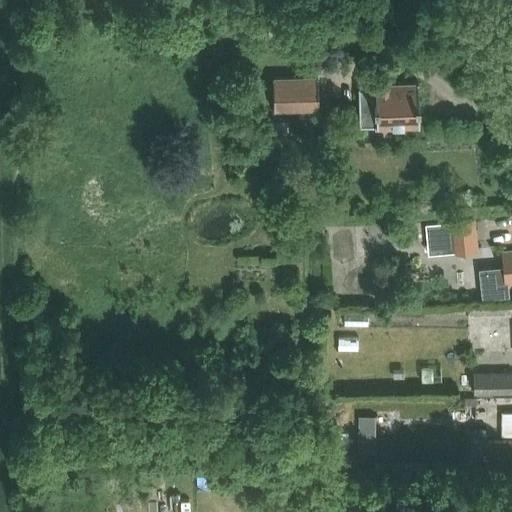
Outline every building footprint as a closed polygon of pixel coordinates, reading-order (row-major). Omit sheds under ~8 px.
[(273,109),(315,108),(314,76),(272,76),(273,109)] [(359,124),(419,123),(418,81),(375,82),(375,86),(359,86),(359,124)] [(449,221),(452,252),(478,249),(475,218),(449,221)] [(503,265),(479,267),(482,298),(509,296),(507,281),(511,280),(511,250),(506,251),(501,251),(503,265)] [(474,394),(511,392),(511,371),(473,373),(474,394)] [(376,429),(358,429),(358,452),(375,452),(376,429)] [(475,462),(511,461),(511,441),(490,442),(490,434),(475,434),(475,462)] [(288,510),(288,511),(332,511),(331,503),(288,510)]
